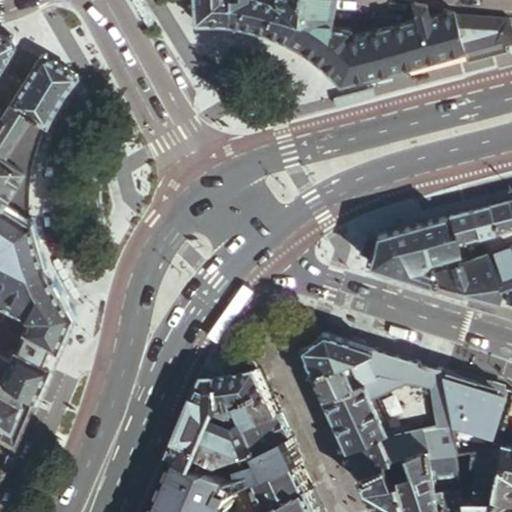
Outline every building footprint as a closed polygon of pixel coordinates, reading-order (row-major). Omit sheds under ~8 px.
[(217,21),(226,22),(227,0),(192,0),(193,16),(194,18),(197,21),(204,21),(217,21)] [(227,0),(226,22),(228,23),(237,24),(259,30),(281,39),(284,41),(294,21),(295,0),(227,0)] [(334,0),(295,0),(294,21),(284,41),(287,42),(296,47),(309,55),(338,82),(347,79),(348,36),(348,29),(329,25),(334,0)] [(348,36),(347,79),(511,35),(511,30),(507,15),(505,15),(497,14),(485,13),(477,12),(470,12),(459,11),(452,10),(449,10),(428,15),(426,6),(427,4),(413,0),(417,18),(348,36)] [(0,33),(0,68),(16,42),(13,36),(0,33)] [(40,56),(10,104),(44,125),(45,122),(51,111),(58,102),(65,92),(73,83),(78,78),(79,76),(78,74),(76,73),(48,56),(45,55),(43,54),(40,56)] [(10,104),(0,119),(0,204),(30,223),(30,221),(28,207),(28,202),(28,187),(30,176),(36,145),(40,133),(44,125),(10,104)] [(511,225),(511,212),(508,198),(506,198),(489,203),(496,229),(511,225)] [(478,205),(470,208),(477,234),(481,233),(496,229),(489,203),(478,205)] [(0,204),(0,284),(72,312),(73,310),(68,306),(59,295),(48,277),(39,257),(34,243),(32,238),(30,223),(0,204)] [(470,208),(446,214),(452,242),(463,245),(474,241),(479,240),(477,234),(470,208)] [(403,270),(438,281),(451,246),(452,242),(446,214),(378,231),(371,260),(403,270)] [(511,225),(496,229),(481,233),(484,243),(511,235),(511,225)] [(500,286),(511,281),(511,235),(484,243),(475,246),(462,249),(451,246),(438,281),(440,282),(474,291),(500,300),(503,291),(500,286)] [(452,242),(451,246),(462,249),(475,246),(474,241),(463,245),(452,242)] [(503,291),(500,300),(511,303),(511,281),(500,286),(503,291)] [(0,380),(33,400),(49,363),(14,348),(11,354),(0,349),(0,304),(28,316),(22,330),(56,347),(72,312),(0,284),(0,380)] [(299,346),(310,371),(368,353),(372,352),(374,345),(349,338),(322,329),(299,346)] [(14,348),(49,363),(56,347),(22,330),(14,348)] [(449,422),(442,366),(410,356),(374,345),(372,352),(368,353),(379,375),(363,380),(371,397),(409,379),(430,384),(436,421),(385,432),(390,442),(382,445),(386,455),(428,442),(430,454),(453,450),(449,422)] [(315,381),(321,393),(363,380),(379,375),(368,353),(310,371),(315,381)] [(221,358),(222,374),(261,365),(258,360),(257,358),(254,356),(250,355),(246,354),(241,355),(221,358)] [(261,365),(222,374),(224,411),(272,389),(261,365)] [(473,376),(442,366),(449,422),(489,432),(504,385),(473,376)] [(224,411),(222,374),(209,373),(192,412),(175,451),(198,462),(224,411)] [(371,397),(385,432),(436,421),(430,384),(409,379),(371,397)] [(0,435),(14,444),(33,400),(0,380),(0,435)] [(336,425),(346,447),(374,433),(377,435),(382,445),(390,442),(385,432),(371,397),(363,380),(321,393),(336,425)] [(247,461),(266,447),(255,425),(282,411),(277,400),(272,389),(224,411),(198,462),(226,474),(247,461)] [(266,447),(293,434),(288,422),(282,411),(255,425),(266,447)] [(374,433),(346,447),(353,463),(357,470),(381,458),(386,455),(382,445),(377,435),(374,433)] [(241,511),(247,499),(254,491),(260,487),(301,462),(305,459),(305,458),(299,447),(293,434),(266,447),(247,461),(226,474),(198,462),(175,451),(163,477),(150,506),(147,511),(241,511)] [(511,443),(498,440),(496,446),(489,497),(488,508),(497,511),(510,511),(511,501),(511,443)] [(432,464),(454,453),(453,450),(430,454),(428,442),(386,455),(381,458),(383,464),(424,455),(432,464)] [(488,511),(488,508),(489,497),(496,446),(468,450),(466,465),(472,465),(471,486),(472,496),(460,496),(462,511),(488,511)] [(462,511),(460,496),(456,473),(454,453),(432,464),(437,511),(462,511)] [(424,455),(383,464),(390,479),(397,477),(403,506),(413,511),(437,511),(432,464),(424,455)] [(381,458),(357,470),(363,483),(378,492),(403,506),(397,477),(390,479),(383,464),(381,458)] [(307,474),(301,462),(260,487),(254,491),(257,497),(254,498),(259,511),(272,511),(313,487),(307,474)] [(325,511),(318,496),(313,487),(272,511),(325,511)]
